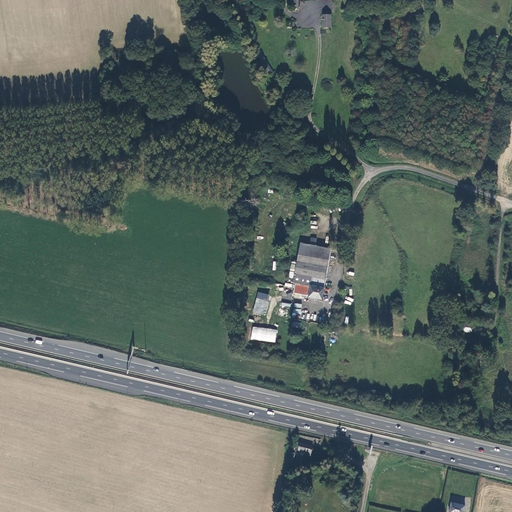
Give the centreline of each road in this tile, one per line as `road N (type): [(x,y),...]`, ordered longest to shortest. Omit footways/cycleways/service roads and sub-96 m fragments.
road 1 (trunk): [(511,455),(0,335)]
road 2 (trunk): [(0,352),(511,471)]
road 3 (unclassified): [(511,203),(411,168),(382,168),(363,180),(344,229)]
road 4 (track): [(511,37),(474,189)]
